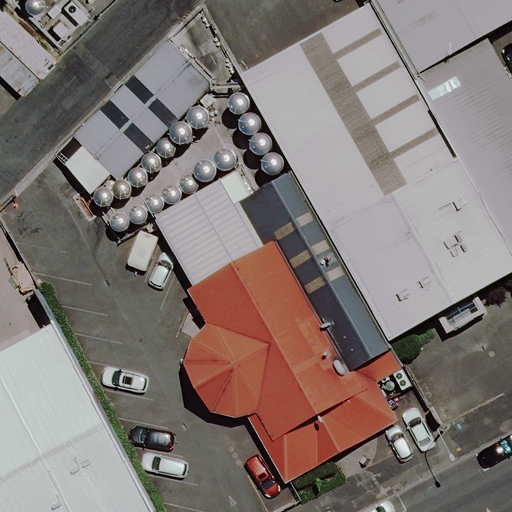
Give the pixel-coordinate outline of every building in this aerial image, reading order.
[(511,88),(485,37),(511,22),(511,0),(353,0),(511,299),(511,88)] [(496,279),(354,11),(219,82),(361,350),(496,279)] [(201,67),(161,28),(54,135),(94,174),(201,67)] [(363,425),(268,248),(160,305),(254,482),(363,425)] [(0,511),(110,511),(23,348),(0,360),(0,511)]
